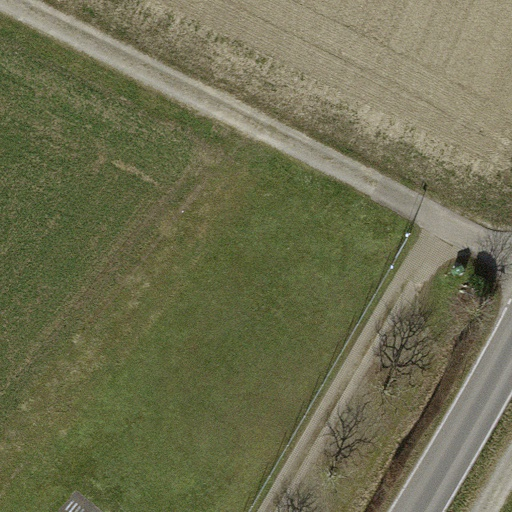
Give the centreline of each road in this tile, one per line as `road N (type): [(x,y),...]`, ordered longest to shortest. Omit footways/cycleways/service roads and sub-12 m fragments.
road 1 (track): [(16,0),(511,255)]
road 2 (unclassified): [(511,345),(415,511)]
